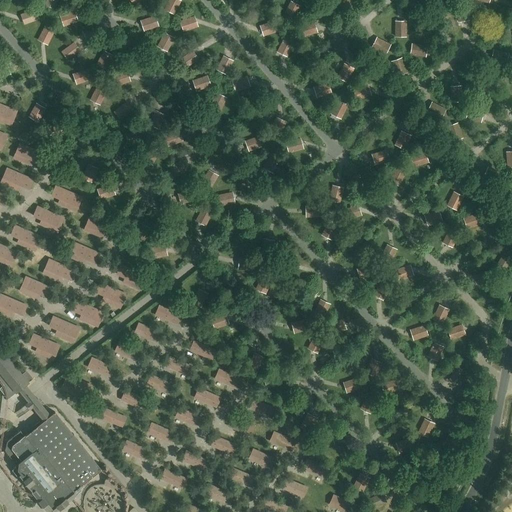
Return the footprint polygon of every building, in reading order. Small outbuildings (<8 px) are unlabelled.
[(57,0),(45,0),(44,4),(53,9),(57,0)] [(180,0),(168,0),(164,9),(174,14),(180,0)] [(301,5),(293,1),(292,0),(291,0),(284,14),(294,19),(301,5)] [(336,0),(340,10),(349,7),(351,7),(348,0),(336,0)] [(457,21),(465,21),(468,20),(467,4),(456,5),(457,21)] [(19,14),(20,17),(22,24),(37,19),(34,9),(19,14)] [(78,21),(77,17),(75,11),(59,16),(63,26),(78,21)] [(140,20),(142,28),(143,31),(158,26),(155,15),(140,20)] [(198,26),(197,24),(194,16),(179,21),(183,31),(198,26)] [(405,19),(402,19),(394,20),(395,36),(406,35),(405,19)] [(275,21),(260,26),(261,30),(262,34),(263,37),(278,32),(275,21)] [(314,22),(299,27),(302,38),(318,32),(317,29),(315,25),(314,22)] [(36,40),(39,42),(46,45),(53,31),(44,26),(36,40)] [(157,47),(165,51),(166,52),(174,37),(164,32),(157,47)] [(278,51),(280,53),(287,56),(295,42),(285,37),(278,51)] [(373,45),(372,47),(386,55),(391,45),(377,38),(376,39),(373,45)] [(62,51),(68,59),(80,50),(74,42),(62,51)] [(425,56),(427,49),(428,46),(412,42),(409,53),(425,56)] [(492,49),(490,57),(490,60),(506,64),(508,53),(492,49)] [(113,55),(111,54),(103,50),(96,65),(106,69),(113,55)] [(185,68),(198,59),(192,50),(179,59),(185,68)] [(233,60),(226,56),(223,55),(216,70),(226,74),(233,60)] [(396,76),(405,73),(406,72),(401,57),(391,60),(396,76)] [(344,63),(337,77),(346,82),(354,68),(352,67),(347,64),(344,63)] [(8,64),(0,67),(0,78),(11,75),(10,72),(9,68),(8,64)] [(72,76),(75,83),(76,86),(91,81),(88,71),(72,76)] [(130,80),(128,74),(127,71),(112,76),(115,86),(130,81),(130,80)] [(192,80),(195,89),(195,91),(211,86),(207,75),(192,80)] [(250,86),(248,78),(247,76),(231,81),(235,91),(250,86)] [(313,86),(315,93),(316,96),(331,91),(328,80),(313,86)] [(369,85),(353,90),(356,100),(372,96),(371,92),(369,87),(369,85)] [(461,85),(457,85),(450,86),(451,102),(462,101),(461,85)] [(89,100),(95,104),(98,106),(106,91),(96,86),(89,100)] [(209,106),(217,111),(219,112),(226,97),(217,92),(209,106)] [(331,113),(338,116),(341,118),(348,103),(338,98),(331,113)] [(432,101),(431,103),(427,111),(441,118),(446,109),(432,101)] [(46,107),(43,106),(36,102),(29,117),(38,122),(46,107)] [(132,110),(127,103),(126,102),(114,111),(120,119),(132,110)] [(0,115),(12,121),(16,112),(0,104),(0,115)] [(481,122),(483,115),(484,112),(468,108),(466,119),(481,122)] [(165,116),(158,112),(156,110),(148,125),(158,130),(165,116)] [(286,121),(284,120),(276,116),(269,131),(279,135),(286,121)] [(452,141),(454,140),(462,138),(457,122),(447,126),(452,141)] [(62,133),(61,130),(59,123),(43,128),(47,138),(62,133)] [(140,128),(125,133),(126,136),(128,141),(128,143),(144,138),(140,128)] [(400,130),(394,145),(404,149),(410,134),(408,133),(403,131),(400,130)] [(183,141),(180,133),(179,131),(164,137),(167,147),(183,141)] [(245,141),(245,143),(248,151),(263,146),(260,135),(245,141)] [(303,149),(303,146),(300,138),(285,143),(288,153),(303,149)] [(42,164),(45,155),(20,144),(16,153),(42,164)] [(141,161),(148,164),(151,166),(159,151),(149,146),(141,161)] [(386,149),(370,154),(371,157),(373,162),(374,164),(389,159),(386,149)] [(425,151),(410,155),(413,166),(428,161),(427,158),(426,152),(425,151)] [(263,168),(270,172),(272,173),(280,159),(270,154),(263,168)] [(175,179),(186,169),(180,161),(168,171),(175,179)] [(88,163),(81,178),(91,183),(98,168),(95,167),(91,165),(88,163)] [(389,180),(397,184),(399,185),(406,170),(397,166),(389,180)] [(488,167),(484,175),(483,176),(497,184),(502,174),(488,167)] [(29,189),(33,180),(7,169),(3,178),(29,189)] [(208,169),(200,183),(209,188),(218,174),(215,173),(210,170),(208,169)] [(112,184),(97,189),(100,199),(116,194),(115,191),(113,187),(112,184)] [(343,187),(336,185),(332,185),(329,200),(339,203),(343,187)] [(78,207),(81,198),(56,187),(52,195),(78,207)] [(193,188),(177,194),(178,196),(180,202),(181,204),(196,198),(193,188)] [(511,188),(503,191),(508,207),(511,205),(511,188)] [(453,190),(446,205),(456,210),(463,195),(461,194),(455,191),(453,190)] [(233,191),(217,194),(219,205),(235,202),(235,200),(234,196),(233,191)] [(305,206),(305,209),(306,217),(322,216),(321,205),(305,206)] [(362,215),(359,208),(358,205),(343,210),(347,220),(362,215)] [(203,206),(196,221),(199,222),(202,224),(205,226),(213,211),(203,206)] [(60,227),(63,218),(37,207),(34,216),(60,227)] [(424,214),(427,221),(428,224),(443,219),(440,209),(424,214)] [(477,212),(462,217),(465,228),(481,223),(478,214),(477,212)] [(112,236),(116,228),(90,216),(86,225),(112,236)] [(321,235),(329,239),(331,240),(338,225),(328,221),(321,235)] [(152,228),(149,226),(142,223),(135,237),(145,242),(152,228)] [(37,246),(41,237),(15,226),(11,235),(37,246)] [(449,228),(443,243),(446,244),(450,246),(453,247),(459,233),(449,228)] [(275,242),(273,241),(265,239),(261,255),(271,258),(275,242)] [(95,262),(99,254),(73,242),(69,251),(95,262)] [(0,255),(13,261),(17,252),(0,244),(0,255)] [(165,244),(149,248),(151,258),(167,255),(167,252),(166,248),(165,244)] [(397,248),(390,245),(387,244),(380,258),(390,263),(397,248)] [(511,261),(511,252),(509,251),(506,250),(499,265),(509,269),(511,261)] [(238,265),(238,268),(254,269),(254,258),(238,257),(238,260),(238,265)] [(71,279),(75,271),(49,259),(45,268),(71,279)] [(294,270),(293,268),(291,262),(291,260),(275,265),(279,275),(294,270)] [(356,269),(359,278),(360,279),(375,274),(372,264),(356,269)] [(414,275),(412,267),(411,264),(395,269),(399,280),(414,275)] [(143,285),(147,276),(121,265),(117,273),(143,285)] [(476,275),(479,284),(480,285),(495,280),(491,270),(476,275)] [(262,274),(256,289),(258,290),(263,292),(266,293),(272,279),(262,274)] [(48,297),(52,288),(26,277),(22,285),(48,297)] [(374,295),(381,299),(383,301),(391,287),(382,281),(374,295)] [(122,303),(126,294),(100,283),(96,291),(122,303)] [(208,293),(201,290),(198,288),(191,302),(201,307),(208,293)] [(0,304),(22,314),(26,305),(0,294),(0,304)] [(329,304),(327,303),(319,299),(312,314),(322,318),(329,304)] [(100,321),(103,312),(78,301),(74,310),(100,321)] [(449,309),(448,308),(439,304),(432,319),(442,323),(449,309)] [(156,315),(177,324),(181,315),(159,306),(156,315)] [(230,324),(228,317),(227,314),(212,319),(215,329),(230,324)] [(75,337),(79,328),(53,317),(49,326),(75,337)] [(307,318),(291,323),(292,326),(294,331),(294,333),(310,329),(307,318)] [(346,330),(344,322),(343,319),(327,324),(331,335),(346,330)] [(135,333),(156,342),(160,333),(138,324),(135,333)] [(466,335),(465,332),(463,324),(447,329),(451,339),(466,335)] [(410,330),(413,338),(413,340),(429,335),(425,325),(410,330)] [(315,333),(307,348),(310,349),(315,352),(317,353),(324,338),(315,333)] [(55,355),(59,346),(33,335),(29,344),(55,355)] [(190,350),(211,359),(215,350),(194,341),(190,350)] [(115,351),(136,360),(140,351),(119,342),(115,351)] [(427,356),(430,358),(437,361),(444,346),(434,342),(427,356)] [(0,372),(8,382),(0,388),(8,399),(19,390),(28,402),(32,406),(44,421),(47,418),(51,415),(43,406),(37,398),(35,395),(28,387),(26,385),(26,384),(29,382),(22,374),(21,372),(0,347),(0,372)] [(265,357),(262,356),(255,353),(248,367),(258,372),(265,357)] [(166,366),(188,375),(191,366),(170,357),(166,366)] [(88,367),(109,376),(113,367),(92,358),(88,367)] [(382,363),(379,362),(372,358),(365,372),(374,377),(382,363)] [(447,380),(457,385),(463,370),(453,366),(447,380)] [(215,379),(236,388),(240,379),(219,370),(215,379)] [(282,384),(281,381),(279,373),(263,378),(267,389),(282,384)] [(67,375),(63,384),(82,392),(79,398),(84,400),(91,385),(88,384),(85,383),(67,375)] [(147,384),(169,393),(172,384),(151,375),(147,384)] [(359,377),(343,382),(344,385),(346,390),(347,392),(362,387),(359,377)] [(399,388),(396,380),(395,378),(380,383),(383,393),(399,388)] [(195,398),(216,407),(220,398),(199,389),(195,398)] [(121,400),(142,410),(146,401),(125,392),(121,400)] [(368,393),(361,408),(363,409),(368,411),(370,413),(377,398),(368,393)] [(250,408),(272,418),(275,409),(254,400),(250,408)] [(176,417),(197,426),(201,417),(180,408),(176,417)] [(100,418),(122,427),(125,418),(104,409),(100,418)] [(92,458),(93,458),(92,457),(83,446),(74,435),(74,434),(73,434),(56,412),(55,411),(54,412),(51,415),(47,418),(44,421),(27,434),(28,435),(26,436),(25,436),(14,445),(13,448),(23,460),(17,464),(16,465),(16,466),(17,466),(22,473),(23,474),(29,481),(28,481),(29,482),(29,481),(35,488),(34,488),(35,489),(40,494),(41,496),(40,497),(41,497),(44,498),(50,494),(58,504),(59,504),(59,503),(67,497),(73,492),(74,492),(75,491),(74,491),(83,484),(83,485),(84,484),(83,484),(92,477),(93,477),(92,476),(101,470),(102,469),(101,468),(101,469),(92,458)] [(318,416),(310,413),(308,412),(301,426),(311,431),(318,416)] [(229,426),(251,435),(254,427),(233,418),(229,426)] [(434,423),(426,419),(425,418),(417,432),(427,437),(434,423)] [(148,432),(169,441),(173,432),(152,423),(148,432)] [(335,443),(332,435),(331,432),(316,437),(319,447),(335,443)] [(271,441),(292,450),(296,442),(274,433),(271,441)] [(211,445),(232,454),(236,445),(215,436),(211,445)] [(411,438),(396,442),(396,445),(398,451),(399,453),(414,448),(411,438)] [(436,454),(451,449),(448,439),(433,444),(436,454)] [(123,450),(144,459),(148,450),(127,441),(123,450)] [(250,459),(271,468),(275,459),(254,450),(250,459)] [(183,460),(204,469),(208,461),(187,451),(183,460)] [(411,469),(417,473),(420,475),(428,461),(419,455),(411,469)] [(303,469),(325,478),(328,469),(307,460),(303,469)] [(229,477),(250,487),(254,478),(233,469),(229,477)] [(161,479),(182,488),(186,479),(165,470),(161,479)] [(370,477),(367,475),(360,472),(354,487),(363,491),(370,477)] [(282,488),(303,497),(307,488),(286,479),(282,488)] [(207,495),(229,504),(232,495),(211,486),(207,495)] [(387,502),(386,500),(383,492),(368,499),(373,509),(387,502)] [(328,504),(346,511),(350,511),(353,505),(332,496),(328,504)] [(262,507),(274,511),(284,511),(287,507),(266,498),(262,507)]
